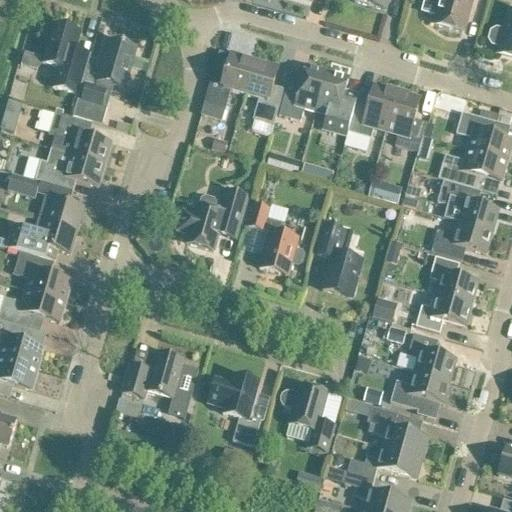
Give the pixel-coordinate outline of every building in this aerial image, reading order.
[(355,0),(354,6),(385,15),(389,0),(355,0)] [(426,0),(423,15),(437,19),(434,29),(462,37),(472,0),(482,0),(484,1),(484,0),(426,0)] [(511,16),(506,15),(501,34),(495,32),(489,35),(487,44),(490,50),(496,52),(494,59),(511,63),(511,16)] [(59,32),(53,30),(42,68),(58,72),(52,92),(78,100),(90,60),(75,56),(80,37),(59,31),(59,32)] [(72,122),(92,128),(102,131),(111,96),(105,94),(107,88),(124,93),(136,53),(109,45),(104,61),(103,60),(96,85),(97,85),(96,91),(86,88),(81,107),(77,106),(72,122)] [(244,99),(254,65),(231,58),(224,82),(212,79),(203,110),(224,116),(230,95),(244,99)] [(136,61),(132,73),(148,78),(151,65),(136,61)] [(254,65),(244,99),(259,103),(253,124),(273,130),(282,99),(271,96),(278,71),(254,65)] [(315,116),(327,77),(305,71),(297,100),(285,97),(278,121),(300,127),(304,113),(315,116)] [(327,77),(315,116),(327,119),(323,133),(345,139),(352,116),(340,112),(348,83),(327,77)] [(385,136),(396,97),(373,91),(366,116),(355,112),(357,108),(356,108),(348,137),(370,143),(373,133),(385,136)] [(396,97),(385,136),(397,140),(394,150),(417,157),(425,127),(424,132),(413,129),(420,104),(396,97)] [(5,132),(20,136),(27,107),(13,103),(5,132)] [(92,128),(72,122),(55,117),(48,139),(54,141),(50,153),(70,160),(104,170),(111,147),(89,141),(92,128)] [(467,155),(506,166),(511,146),(511,144),(488,138),(491,127),(495,128),(496,127),(462,118),(456,139),(471,143),(467,155)] [(98,192),(104,170),(70,160),(50,153),(46,168),(39,166),(34,186),(39,187),(73,197),(76,186),(98,192)] [(500,187),(506,166),(467,155),(464,166),(445,160),(438,184),(477,195),(471,193),(475,180),(500,187)] [(319,174),(315,185),(331,190),(334,179),(319,174)] [(39,187),(34,186),(12,179),(7,196),(35,204),(36,199),(39,187)] [(378,182),(374,198),(404,206),(408,190),(378,182)] [(364,199),(367,189),(357,186),(354,196),(364,199)] [(69,208),(73,197),(39,187),(36,199),(44,201),(38,224),(77,235),(84,212),(69,208)] [(442,187),(436,208),(447,211),(444,223),(458,227),(492,237),(499,214),(477,208),(480,197),(442,187)] [(235,246),(247,202),(226,196),(220,216),(214,215),(215,208),(213,204),(204,202),(200,204),(198,210),(197,210),(195,219),(181,215),(175,238),(188,241),(186,248),(213,256),(217,241),(235,246)] [(281,239),(284,228),(266,224),(269,214),(253,209),(247,231),(263,236),(263,235),(269,236),(259,273),(288,281),(291,270),(297,272),(302,269),(304,260),(302,256),(295,254),(298,243),(281,239)] [(70,260),(77,235),(38,224),(34,236),(13,230),(7,253),(20,256),(54,266),(57,256),(70,260)] [(437,236),(431,257),(462,266),(465,254),(486,260),(492,237),(458,227),(455,241),(437,236)] [(351,303),(362,266),(337,259),(344,234),(324,229),(316,259),(331,264),(322,295),(351,303)] [(54,266),(20,256),(13,279),(29,284),(26,296),(65,307),(71,285),(50,279),(54,266)] [(435,300),(472,310),(479,287),(456,281),(459,269),(435,262),(429,284),(439,286),(435,300)] [(58,328),(65,307),(26,296),(22,308),(3,302),(0,314),(0,325),(39,337),(43,324),(58,328)] [(466,333),(472,310),(435,300),(432,313),(422,310),(415,332),(439,338),(443,326),(466,333)] [(384,302),(378,318),(396,325),(402,308),(384,302)] [(0,362),(37,374),(43,353),(16,345),(19,332),(0,326),(0,362)] [(414,377),(451,387),(457,364),(434,358),(437,346),(413,339),(407,361),(417,364),(414,377)] [(173,404),(184,366),(155,358),(150,376),(130,370),(122,398),(143,404),(146,397),(173,404)] [(31,395),(37,374),(0,362),(0,398),(3,387),(31,395)] [(444,410),(451,387),(414,377),(410,390),(396,386),(390,408),(417,416),(421,404),(444,410)] [(259,387),(233,380),(231,387),(214,382),(206,410),(223,415),(222,419),(239,423),(232,446),(253,452),(260,425),(249,422),(259,387)] [(319,426),(327,398),(298,390),(295,398),(290,397),(285,397),(281,399),(279,402),(279,407),(282,411),(285,413),(290,414),(287,428),(312,435),(308,452),(327,457),(335,430),(319,426)] [(381,409),(384,397),(368,392),(364,405),(381,409)] [(124,402),(121,416),(142,421),(145,406),(124,402)] [(382,453),(421,464),(427,444),(395,435),(399,421),(371,413),(364,436),(385,442),(382,453)] [(0,450),(0,449),(9,452),(16,425),(1,420),(1,419),(0,418),(0,450)] [(511,454),(506,452),(498,480),(511,483),(511,454)] [(253,458),(234,453),(229,470),(249,475),(253,458)] [(416,484),(421,464),(382,453),(379,464),(367,460),(364,469),(350,465),(347,477),(374,484),(377,473),(416,484)] [(371,496),(374,484),(347,477),(344,489),(358,493),(355,502),(367,505),(365,511),(407,511),(409,507),(371,496)]
